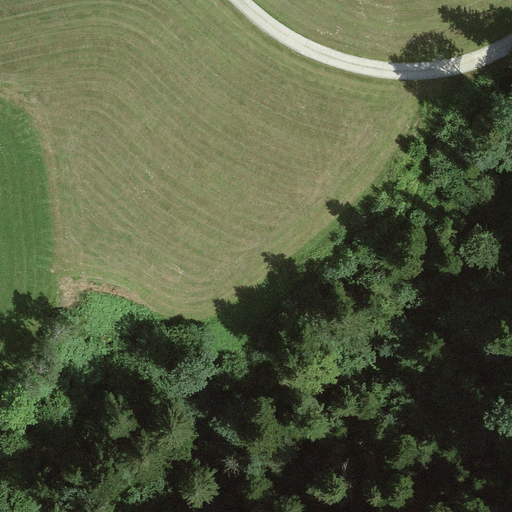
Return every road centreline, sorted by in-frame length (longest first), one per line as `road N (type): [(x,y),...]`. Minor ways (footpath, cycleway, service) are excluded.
road 1 (track): [(105,511),(259,376),(306,315),(413,216),(427,191),(440,69)]
road 2 (track): [(240,0),(312,50),(385,70),(454,67),(511,43)]
